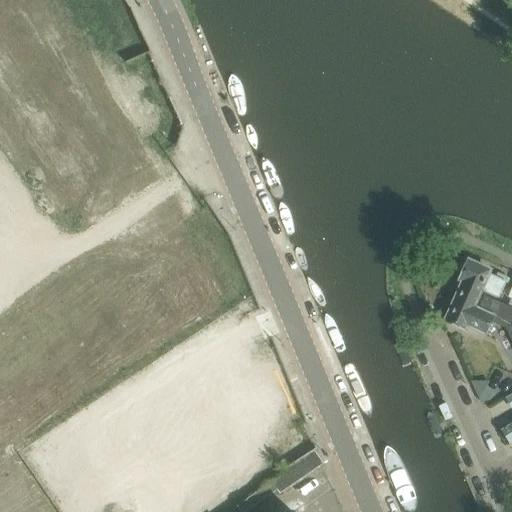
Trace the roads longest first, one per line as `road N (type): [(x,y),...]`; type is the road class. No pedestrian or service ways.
road 1 (tertiary): [(371,511),(160,0)]
road 2 (residential): [(491,475),(430,342)]
